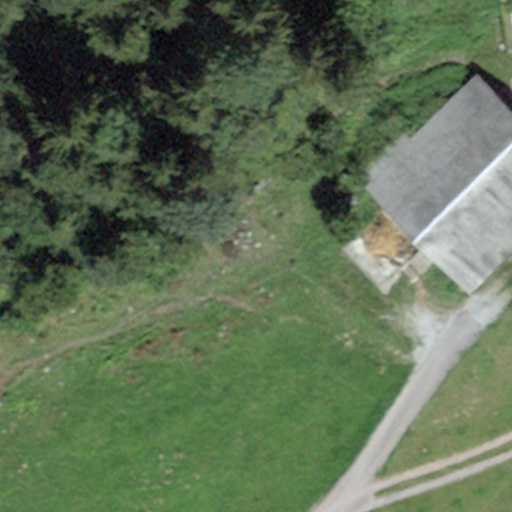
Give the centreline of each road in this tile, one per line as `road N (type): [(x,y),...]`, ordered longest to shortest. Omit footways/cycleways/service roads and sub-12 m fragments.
road 1 (track): [(339,511),(464,338)]
road 2 (track): [(340,510),(511,453)]
